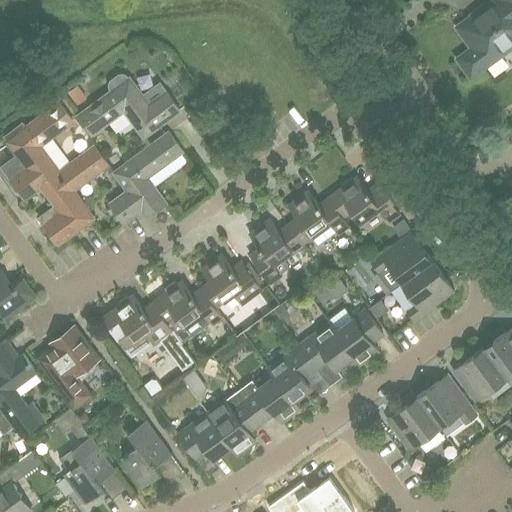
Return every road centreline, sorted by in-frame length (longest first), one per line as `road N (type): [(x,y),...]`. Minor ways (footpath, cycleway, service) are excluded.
road 1 (residential): [(373,129),(353,115),(328,119),(66,308),(0,218)]
road 2 (residential): [(335,413),(484,298),(479,278),(373,129)]
road 3 (residential): [(172,511),(236,484),(335,413)]
road 4 (residential): [(405,511),(335,413)]
